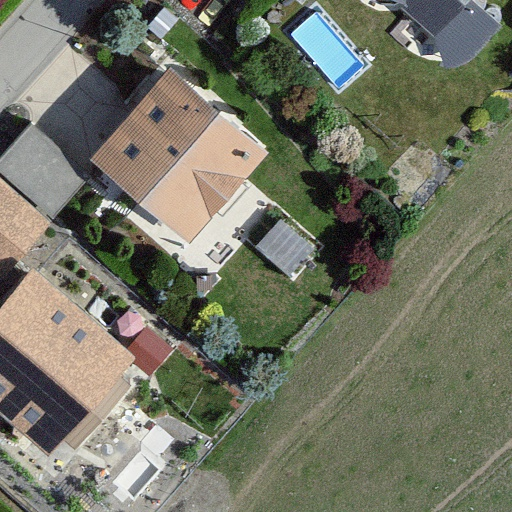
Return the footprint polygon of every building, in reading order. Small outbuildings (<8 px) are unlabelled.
[(396,0),(428,27),(450,0),(396,0)] [(258,145),(158,58),(79,148),(179,235),(258,145)] [(27,113),(0,141),(0,166),(45,211),(85,169),(27,113)] [(0,260),(37,221),(0,187),(0,260)] [(126,346),(25,257),(0,285),(0,405),(41,442),(126,346)]
